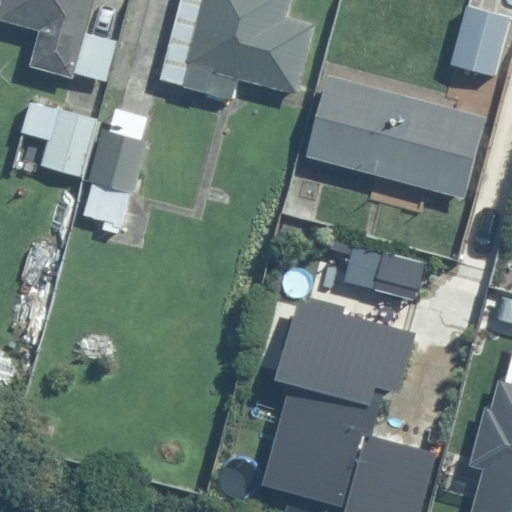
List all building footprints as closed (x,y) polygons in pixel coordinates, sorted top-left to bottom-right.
[(8,0),(2,23),(42,34),(32,70),(75,82),(77,74),(113,84),(124,44),(90,34),(99,0),(8,0)] [(184,0),(166,84),(236,100),(240,85),(300,99),(317,23),(291,17),(294,0),(184,0)] [(501,80),(511,41),(511,21),(469,9),(452,66),(501,80)] [(328,75),(307,159),(467,201),(489,117),(328,75)] [(105,119),(39,97),(27,133),(53,141),(44,168),(85,182),(105,119)] [(150,140),(105,130),(93,185),(138,195),(150,140)]
